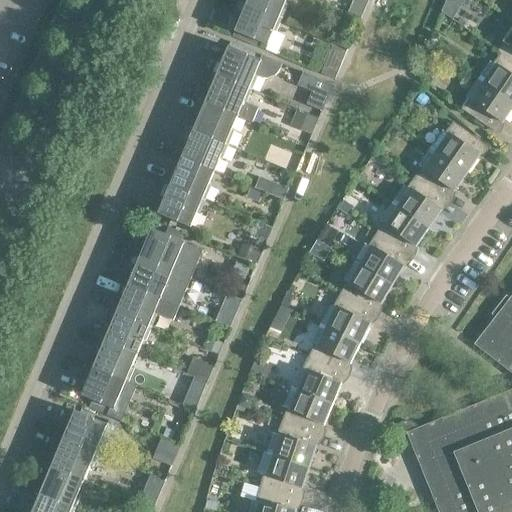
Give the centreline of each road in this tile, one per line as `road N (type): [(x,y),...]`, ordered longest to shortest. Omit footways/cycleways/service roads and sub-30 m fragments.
road 1 (residential): [(0,484),(204,0)]
road 2 (residential): [(336,511),(400,348),(511,179)]
road 3 (tertiary): [(0,252),(107,0)]
